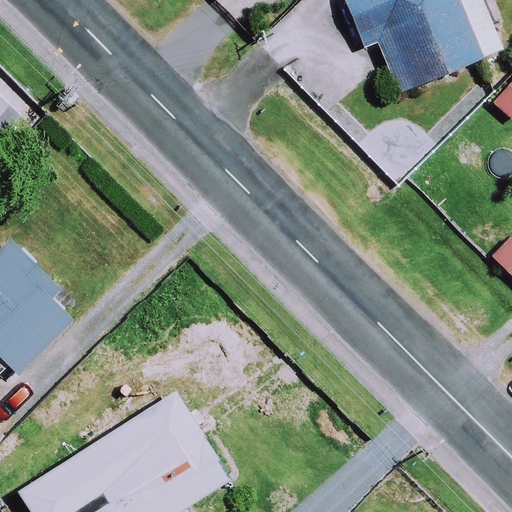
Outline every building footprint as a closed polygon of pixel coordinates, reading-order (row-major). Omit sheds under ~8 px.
[(477,58),(450,0),(346,0),(337,4),(358,49),(371,43),(395,95),(477,58)] [(511,77),(486,106),(506,124),(511,116),(511,77)] [(0,134),(13,120),(0,108),(0,134)] [(0,371),(6,366),(14,375),(79,312),(9,240),(0,248),(0,371)] [(227,479),(172,392),(15,492),(28,511),(184,511),(182,508),(227,479)]
